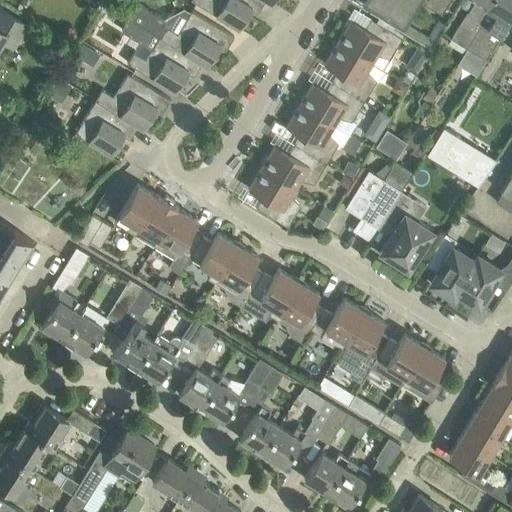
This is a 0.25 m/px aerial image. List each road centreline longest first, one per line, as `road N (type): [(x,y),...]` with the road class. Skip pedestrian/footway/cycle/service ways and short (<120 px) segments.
road 1 (residential): [(418,450),(470,370),(463,336),(315,243),(277,236),(207,191)]
road 2 (residential): [(283,511),(194,436),(103,379),(14,384)]
road 3 (residential): [(207,191),(176,171),(168,145),(265,47),(297,41)]
road 4 (residential): [(207,191),(297,41)]
